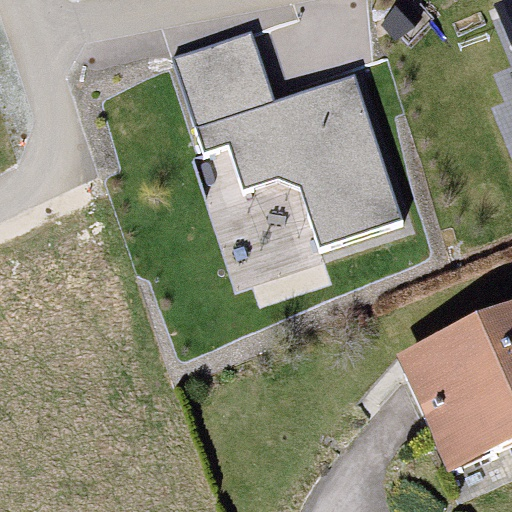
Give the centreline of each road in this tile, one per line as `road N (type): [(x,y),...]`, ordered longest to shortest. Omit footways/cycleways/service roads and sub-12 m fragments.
road 1 (residential): [(36,39),(69,177),(0,209)]
road 2 (residential): [(36,39),(249,0)]
